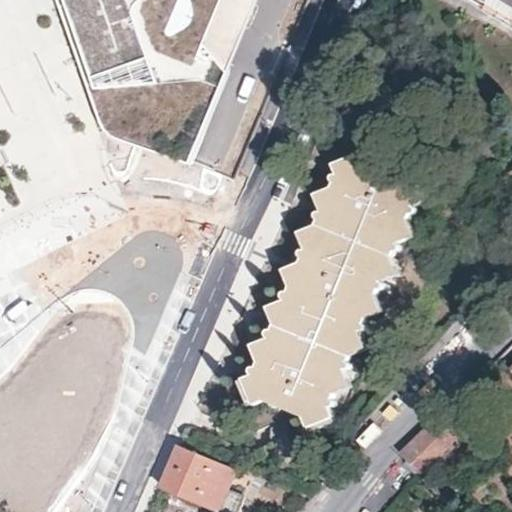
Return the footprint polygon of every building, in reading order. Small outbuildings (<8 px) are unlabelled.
[(62,0),(111,127),(119,134),(142,141),(192,157),(256,0),(62,0)] [(511,29),(511,17),(484,0),(465,0),(467,1),(511,29)] [(511,0),(484,0),(511,17),(511,0)] [(265,401),(304,417),(311,434),(337,424),(330,406),(334,405),(336,403),(335,401),(333,399),(336,393),(353,387),(346,370),(349,369),(352,367),(351,364),(349,361),(352,356),(369,349),(363,332),(367,330),(368,327),(366,323),(369,318),(385,312),(379,296),(380,290),(383,290),(385,290),(386,288),(386,286),(385,284),(384,283),(382,282),(400,274),(393,257),(395,252),(398,252),(401,249),(401,246),(398,244),(415,237),(410,220),(412,216),(415,214),(417,211),(415,208),(414,205),(424,201),(415,179),(406,182),(366,165),(361,154),(335,163),(339,174),(336,174),(334,175),(333,177),(334,180),(336,182),(333,188),(321,192),(317,193),(323,211),(321,211),(319,211),(318,213),(318,216),(319,219),(317,225),(300,231),(306,248),(303,248),(302,250),(301,252),(302,254),(303,256),(301,262),(289,266),(284,268),(291,286),(290,292),(287,292),(285,292),(284,294),(285,297),(286,299),(271,307),(277,326),(276,331),(272,330),(270,331),(269,333),(269,335),(270,336),(272,338),(259,343),(254,345),(261,362),(259,368),(256,367),(254,368),(253,370),(253,372),(254,374),(240,380),(250,406),(265,401)] [(86,305),(112,295),(107,283),(81,292),(86,305)] [(30,331),(46,360),(66,349),(51,320),(30,331)] [(511,411),(502,420),(511,431),(511,411)] [(400,453),(419,474),(457,436),(439,416),(422,432),(400,453)] [(173,465),(163,489),(221,511),(239,469),(181,444),(173,465)]
